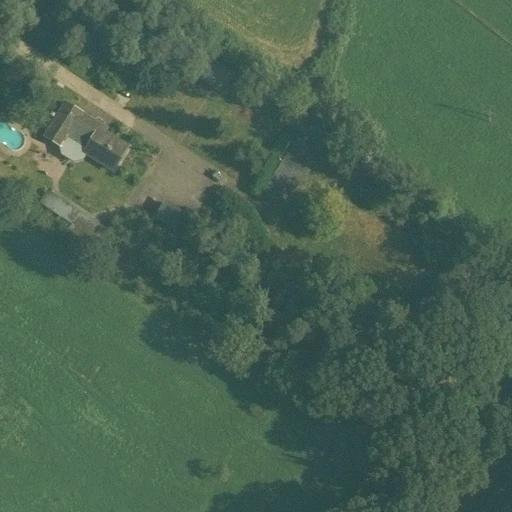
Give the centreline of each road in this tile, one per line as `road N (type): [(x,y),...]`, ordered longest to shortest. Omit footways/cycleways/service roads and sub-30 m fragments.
road 1 (track): [(340,0),(317,103),(152,0)]
road 2 (track): [(0,36),(162,141)]
